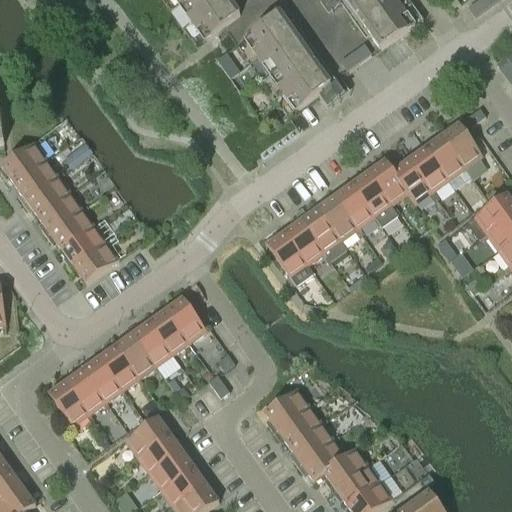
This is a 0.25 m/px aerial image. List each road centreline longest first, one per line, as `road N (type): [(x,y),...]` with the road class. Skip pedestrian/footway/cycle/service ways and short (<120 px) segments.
road 1 (residential): [(190,260),(237,206),(464,50)]
road 2 (residential): [(279,511),(217,425),(262,390),(267,371),(190,260)]
road 3 (residential): [(92,511),(19,402),(24,383),(77,334)]
road 4 (residential): [(77,334),(190,260)]
